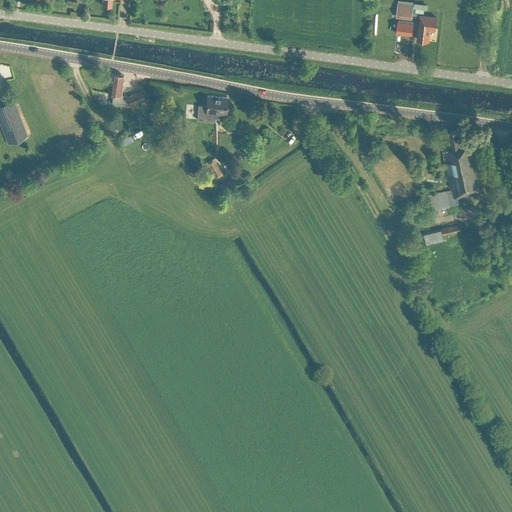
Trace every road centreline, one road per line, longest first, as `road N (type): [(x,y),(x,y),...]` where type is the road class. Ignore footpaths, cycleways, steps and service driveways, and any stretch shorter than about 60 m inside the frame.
road 1 (tertiary): [(511,128),(0,45)]
road 2 (unclassified): [(511,82),(0,12)]
